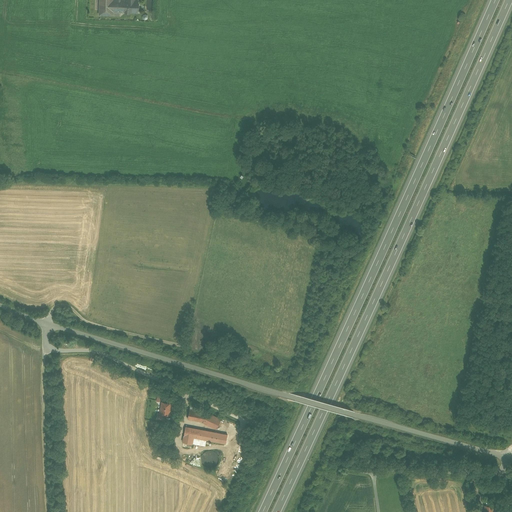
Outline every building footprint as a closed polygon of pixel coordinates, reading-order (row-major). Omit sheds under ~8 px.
[(125,0),(99,0),(99,15),(100,15),(101,15),(113,15),(113,11),(125,12),(125,0)] [(137,0),(125,0),(125,12),(137,13),(137,0)] [(172,404),(162,402),(160,413),(166,414),(170,415),(172,404)] [(206,412),(190,409),(188,419),(203,422),(206,412)] [(221,419),(206,412),(203,422),(217,429),(221,419)] [(227,435),(185,428),(182,444),(192,445),(193,440),(225,445),(227,435)] [(218,457),(216,454),(213,452),(209,452),(206,452),(203,454),(201,457),(201,461),(201,464),(203,467),(206,469),(210,470),(213,469),(216,467),(218,464),(219,460),(218,457)]
